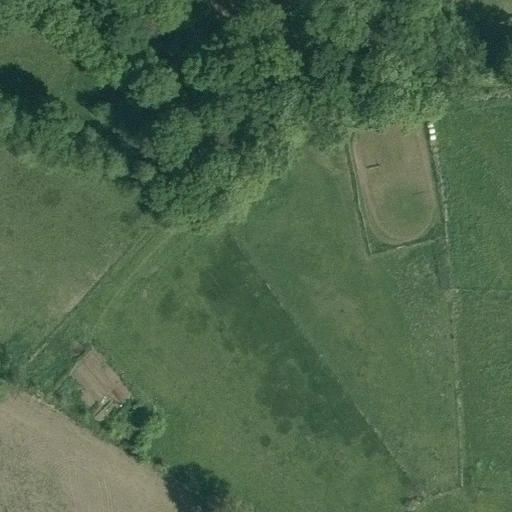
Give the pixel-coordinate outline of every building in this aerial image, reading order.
[(274,24),(252,35),(250,36),(262,59),(268,56),(285,46),(274,24)] [(405,39),(415,63),(437,55),(428,31),(405,39)] [(276,84),(284,79),(294,74),(283,56),(271,63),(265,67),(276,84)] [(354,97),(388,89),(382,59),(348,66),(354,97)] [(224,109),(207,92),(190,107),(207,124),(224,109)] [(237,130),(257,111),(239,95),(222,113),(237,130)] [(174,144),(191,170),(218,151),(201,126),(174,144)]
